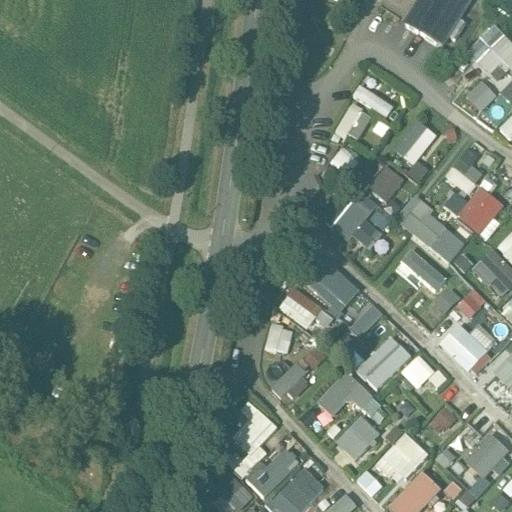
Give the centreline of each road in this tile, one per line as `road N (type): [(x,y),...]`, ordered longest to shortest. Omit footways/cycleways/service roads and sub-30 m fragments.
road 1 (tertiary): [(164,511),(220,252)]
road 2 (residential): [(0,114),(152,220),(220,252)]
road 3 (tertiary): [(220,252),(256,0)]
